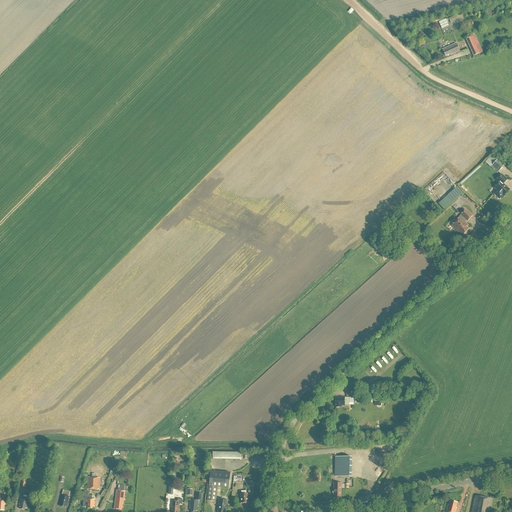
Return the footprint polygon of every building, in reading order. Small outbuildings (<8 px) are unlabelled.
[(439,22),(442,29),(449,26),(448,23),(450,22),(448,18),(439,22)] [(466,40),(473,57),(479,54),(480,55),(483,53),(475,35),(466,40)] [(422,52),(429,46),(426,41),(418,47),(422,52)] [(456,44),(442,50),(445,56),(450,54),(451,55),(459,51),(456,44)] [(492,166),(498,172),(504,166),(497,160),(492,166)] [(497,191),(494,194),(494,195),(494,196),(496,197),(497,197),(499,199),(500,199),(503,196),(504,197),(509,190),(503,184),(507,180),(501,175),(496,181),(499,183),(494,188),(497,191)] [(457,187),(438,204),(444,210),(463,194),(457,187)] [(467,221),(472,216),(465,210),(461,215),(461,216),(452,226),(458,232),(459,232),(463,236),(467,231),(467,230),(466,228),(468,226),(464,223),(466,220),(467,221)] [(345,397),(341,397),(341,398),(335,398),(335,405),(336,405),(336,408),(341,408),(341,406),(345,406),(345,405),(349,405),(349,398),(345,398),(345,397)] [(335,456),(335,477),(349,477),(350,456),(335,456)] [(369,479),(371,472),(358,468),(356,476),(369,479)] [(210,471),(209,486),(207,501),(215,502),(216,492),(217,492),(218,487),(229,488),(230,473),(210,471)] [(88,478),(87,489),(100,490),(101,478),(88,478)] [(334,494),(334,498),(341,499),(342,483),(334,483),(334,490),(332,491),(332,494),(334,494)] [(61,505),(61,507),(65,508),(65,506),(67,507),(70,492),(63,490),(60,505),(61,505)] [(119,491),(117,490),(114,509),(122,510),(123,504),(124,505),(125,491),(124,491),(119,491)] [(89,496),(89,492),(84,491),(83,499),(86,500),(86,507),(88,507),(88,509),(92,509),(93,507),(95,508),(95,500),(93,500),(93,498),(92,498),(92,496),(89,496)] [(198,511),(199,501),(202,501),(203,494),(196,494),(196,497),(196,498),(196,500),(190,500),(189,510),(191,510),(191,511),(195,511),(196,511),(198,511)] [(475,496),(471,511),(489,511),(492,500),(475,496)] [(21,497),(19,505),(20,505),(19,508),(20,508),(20,509),(25,510),(25,509),(27,509),(29,499),(21,497)] [(172,511),(173,511),(172,511),(179,511),(180,504),(183,504),(183,499),(177,498),(177,501),(172,501),(172,506),(171,507),(171,508),(172,508),(172,511)] [(219,499),(217,511),(225,511),(227,500),(219,499)] [(457,503),(450,501),(449,505),(448,505),(446,511),(455,511),(457,508),(456,508),(457,503)]
